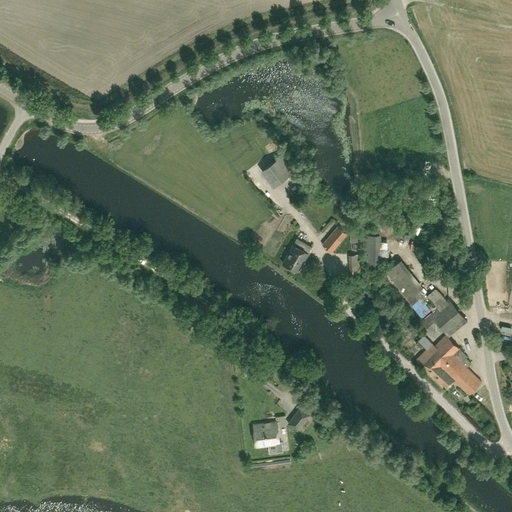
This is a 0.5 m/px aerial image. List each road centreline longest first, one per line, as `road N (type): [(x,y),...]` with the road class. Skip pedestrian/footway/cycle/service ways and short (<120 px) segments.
road 1 (unclassified): [(511,442),(491,378),(442,103),(401,16)]
road 2 (unclassified): [(27,106),(74,128),(111,126),(250,48),(401,16)]
road 3 (track): [(0,175),(233,324)]
road 4 (unclassified): [(511,442),(485,444),(354,315)]
